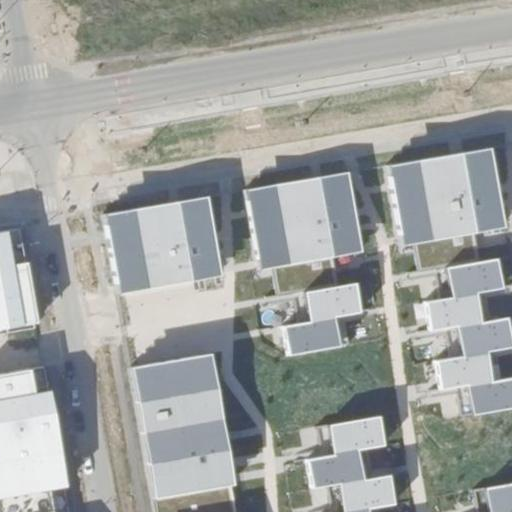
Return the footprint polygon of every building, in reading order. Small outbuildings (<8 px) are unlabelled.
[(462,158),(476,239),(501,234),(488,154),(462,158)] [(462,158),(418,166),(432,246),(476,239),(462,158)] [(418,166),(386,171),(400,252),(416,249),(432,246),(418,166)] [(349,179),(321,184),(334,264),(363,260),(349,179)] [(321,184),(276,191),(290,272),(334,264),(321,184)] [(276,191),(246,194),(257,272),(276,275),(290,272),(276,191)] [(109,294),(139,289),(185,281),(213,276),(199,195),(95,213),(109,294)] [(30,222),(0,226),(0,332),(46,325),(30,222)] [(432,246),(416,249),(421,279),(444,275),(481,269),(476,239),(432,246)] [(290,272),(276,275),(278,301),(296,298),(338,292),(334,264),(290,272)] [(481,269),(444,275),(449,303),(476,298),(502,294),(497,266),(481,269)] [(356,290),(338,292),(296,298),(300,327),(344,320),(362,317),(356,290)] [(476,298),(449,303),(424,307),(429,338),(457,333),(481,329),(476,298)] [(344,320),(300,327),(284,330),(287,359),(350,351),(344,320)] [(481,329),(457,333),(461,360),(496,354),(511,352),(507,325),(481,329)] [(496,354),(461,360),(435,365),(440,395),(466,391),(501,385),(496,354)] [(208,358),(135,367),(141,404),(212,392),(208,358)] [(77,511),(57,364),(0,372),(0,493),(2,511),(77,511)] [(511,383),(501,385),(466,391),(471,421),(511,413),(511,383)] [(212,392),(141,404),(147,434),(220,424),(212,392)] [(379,419),(328,427),(333,458),(369,452),(384,450),(379,419)] [(220,424),(147,434),(152,467),(227,454),(220,424)] [(369,452),(333,458),(307,462),(311,491),(337,487),(373,481),(369,452)] [(227,454),(152,467),(157,500),(232,489),(227,454)] [(389,478),(373,481),(337,487),(341,511),(371,511),(379,511),(394,509),(389,478)] [(511,511),(511,485),(473,492),(475,511),(511,511)] [(236,511),(232,489),(157,500),(159,511),(236,511)]
